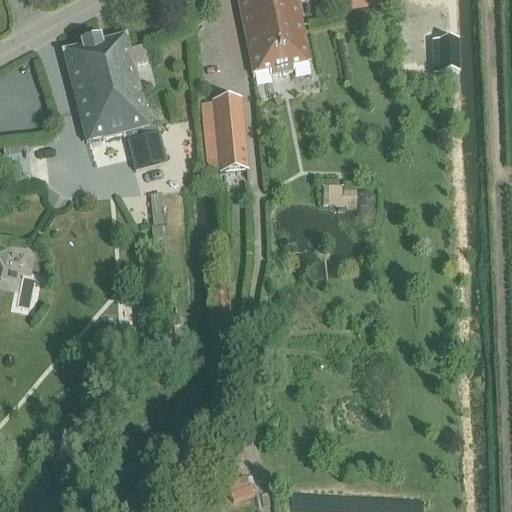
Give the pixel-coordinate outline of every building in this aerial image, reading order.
[(238,0),(237,0),(253,77),(269,73),(270,78),(294,73),(293,69),(309,65),(298,8),(295,8),(293,0),(238,0)] [(457,10),(437,11),(438,43),(458,42),(457,10)] [(80,48),(61,53),(85,145),(127,135),(151,129),(135,65),(148,62),(144,46),(130,50),(127,38),(101,44),(100,40),(80,45),(80,48)] [(219,176),(247,173),(241,101),(213,104),(219,176)] [(159,136),(127,144),(135,173),(167,165),(159,136)] [(94,163),(111,162),(110,148),(93,149),(94,163)] [(21,177),(21,155),(6,155),(7,177),(21,177)]
